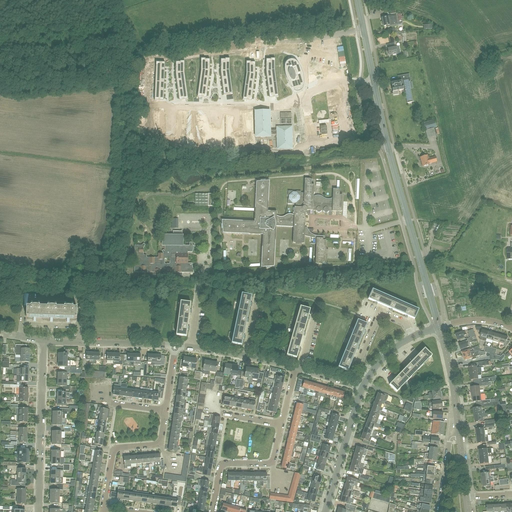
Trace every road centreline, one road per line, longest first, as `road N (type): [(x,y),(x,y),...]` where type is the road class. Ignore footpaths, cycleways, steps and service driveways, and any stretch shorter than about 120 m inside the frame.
road 1 (residential): [(439,327),(394,175),(356,0)]
road 2 (residential): [(38,511),(43,341)]
road 3 (residential): [(325,511),(362,385)]
